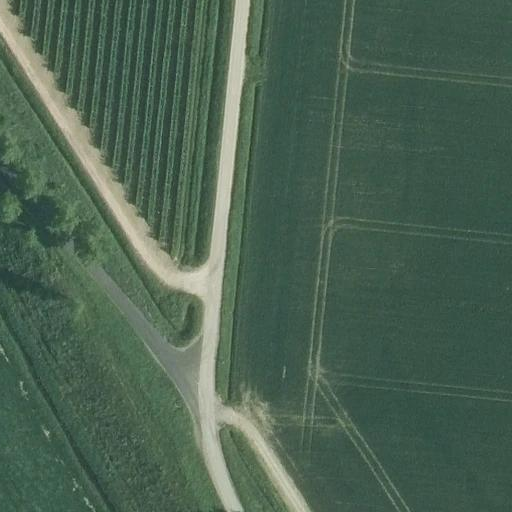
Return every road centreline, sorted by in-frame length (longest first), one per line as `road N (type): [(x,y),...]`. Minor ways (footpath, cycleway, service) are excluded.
road 1 (tertiary): [(206,414),(245,0)]
road 2 (unclassified): [(0,173),(120,295),(206,414)]
